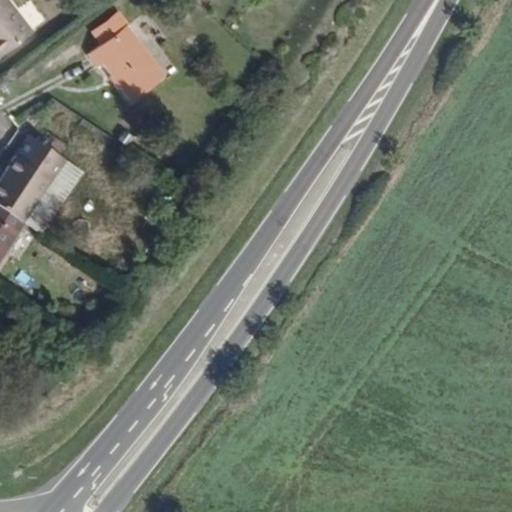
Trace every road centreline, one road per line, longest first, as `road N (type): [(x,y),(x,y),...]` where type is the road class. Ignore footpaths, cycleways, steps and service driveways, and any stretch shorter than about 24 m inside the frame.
road 1 (primary): [(432,0),(198,330),(51,511)]
road 2 (primary): [(103,511),(288,269),(391,102),(441,0)]
